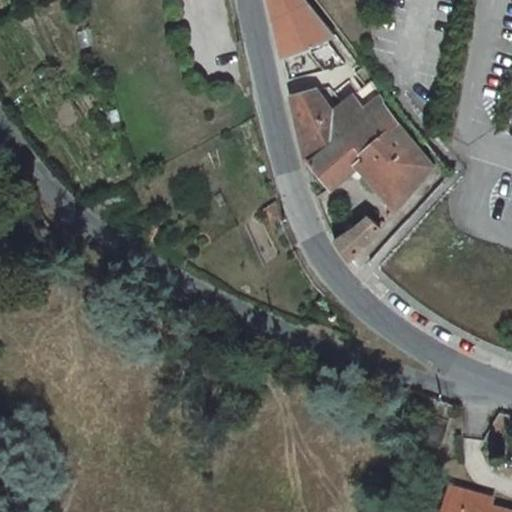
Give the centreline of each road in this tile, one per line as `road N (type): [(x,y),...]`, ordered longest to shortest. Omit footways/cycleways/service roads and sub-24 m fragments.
road 1 (unclassified): [(0,105),(61,200),(201,297),(320,350),(422,382),(488,386)]
road 2 (secondary): [(488,386),(396,340),(331,285),(295,221),(242,0)]
